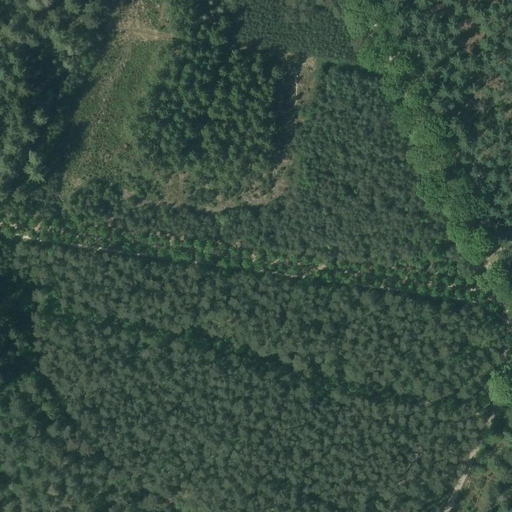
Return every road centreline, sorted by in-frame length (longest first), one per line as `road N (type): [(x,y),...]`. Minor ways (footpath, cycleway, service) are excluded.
road 1 (track): [(0,222),(497,296)]
road 2 (track): [(497,296),(354,0)]
